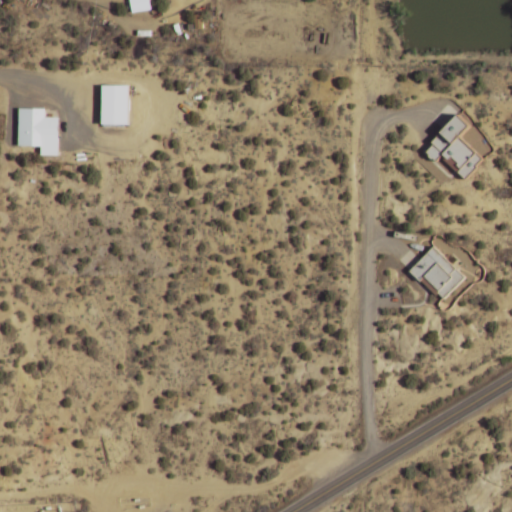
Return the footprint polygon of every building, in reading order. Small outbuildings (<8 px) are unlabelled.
[(129,0),(132,14),(152,11),(149,0),(129,0)] [(103,87),(103,125),(129,125),(129,87),(103,87)] [(20,110),(19,147),(42,147),(42,156),(58,157),(59,119),(45,119),(46,110),(20,110)] [(485,162),(461,139),(471,128),(459,117),(425,152),(438,164),(443,159),(466,181),(485,162)] [(411,272),(443,304),(466,279),(435,248),(411,272)]
